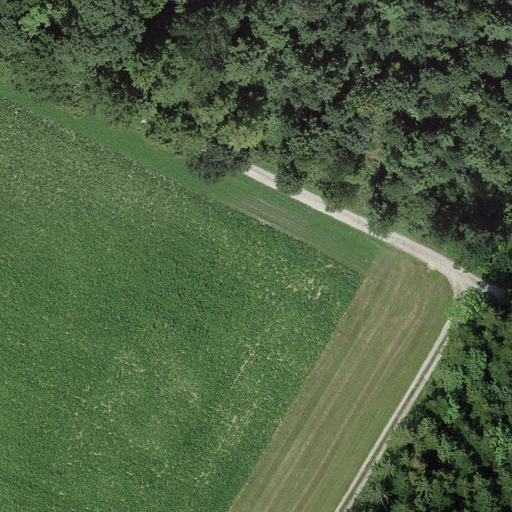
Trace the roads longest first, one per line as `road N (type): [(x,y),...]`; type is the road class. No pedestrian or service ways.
road 1 (track): [(0,48),(511,278)]
road 2 (track): [(482,264),(340,511)]
